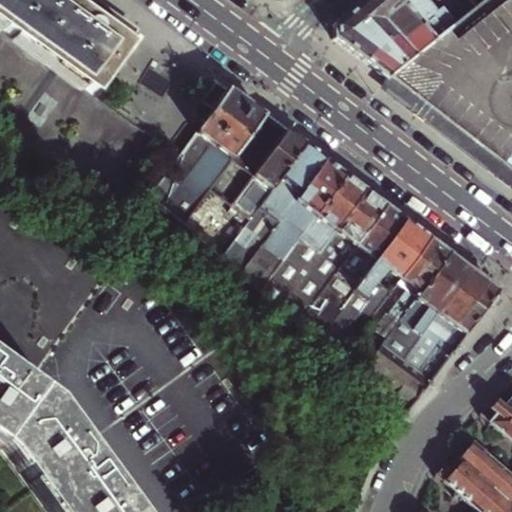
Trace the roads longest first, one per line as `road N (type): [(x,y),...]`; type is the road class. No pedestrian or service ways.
road 1 (primary): [(264,55),(511,244)]
road 2 (tertiary): [(387,511),(417,444),(511,346)]
